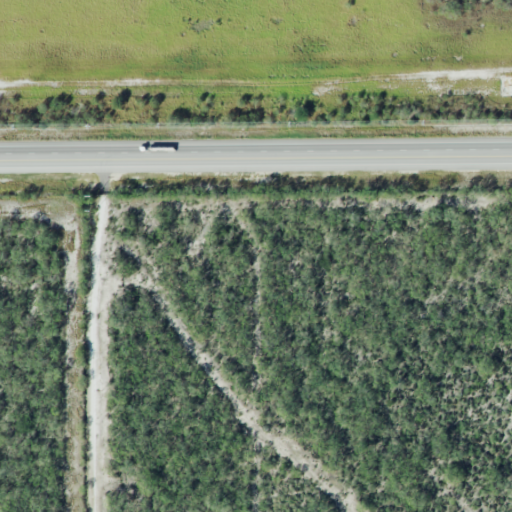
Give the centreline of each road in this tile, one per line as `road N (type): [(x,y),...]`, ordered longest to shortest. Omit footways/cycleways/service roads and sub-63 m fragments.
road 1 (primary): [(0,163),(511,160)]
road 2 (track): [(78,511),(108,164)]
